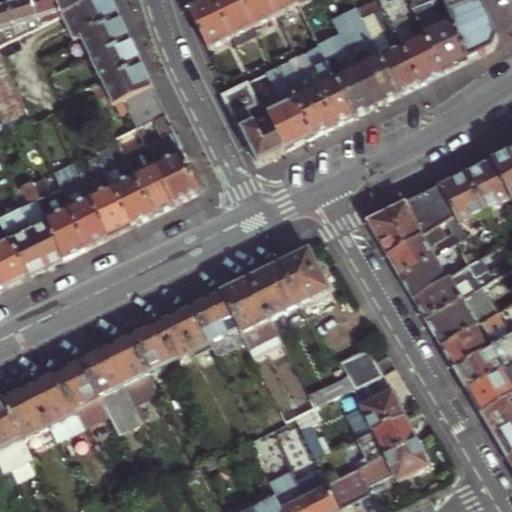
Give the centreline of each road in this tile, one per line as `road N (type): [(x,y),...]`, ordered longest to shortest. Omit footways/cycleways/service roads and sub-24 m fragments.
road 1 (residential): [(319,191),(493,486)]
road 2 (tertiary): [(0,340),(253,216)]
road 3 (residential): [(253,216),(153,0)]
road 4 (tertiary): [(319,191),(435,135),(511,85)]
